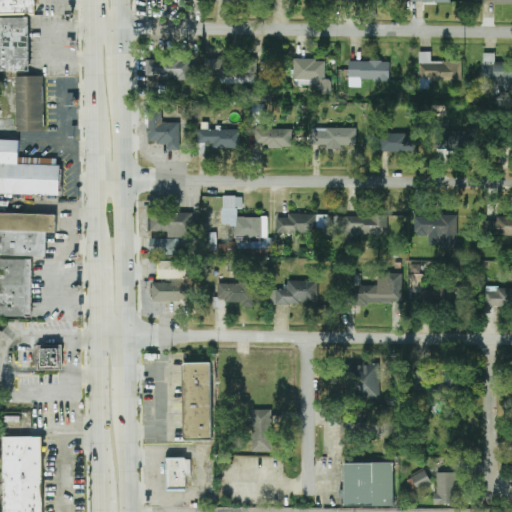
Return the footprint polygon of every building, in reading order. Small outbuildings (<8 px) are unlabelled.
[(0,0),(33,0),(33,15),(0,14),(0,0)] [(0,20),(28,20),(28,73),(0,73),(0,20)] [(462,80),(462,61),(431,62),(431,52),(419,52),(419,80),(462,80)] [(499,82),(499,89),(511,89),(511,62),(495,62),(495,53),(484,53),(483,82),(499,82)] [(190,78),(190,59),(146,61),(147,80),(190,78)] [(219,84),(257,82),(256,59),(205,61),(206,78),(219,78),(219,84)] [(325,60),(294,59),(294,85),(312,86),(312,90),(324,91),(325,60)] [(361,87),(361,80),(390,81),(390,61),(348,61),(348,87),(361,87)] [(0,120),(0,78),(44,78),(46,131),(18,133),(16,120),(0,120)] [(180,123),(162,122),(162,111),(149,111),(148,143),(167,144),(167,150),(179,151),(180,123)] [(292,147),(292,128),(255,128),(255,148),(292,147)] [(356,128),(312,128),(313,146),(326,145),(326,147),(356,147),(356,128)] [(241,130),(197,129),(197,144),(213,144),(213,148),(241,148),(241,130)] [(432,151),(475,149),(474,129),(432,131),(432,151)] [(416,152),(416,134),(380,133),(380,151),(416,152)] [(0,196),(0,140),(19,142),(19,160),(55,160),(55,165),(61,168),(59,197),(0,196)] [(268,237),(268,217),(241,217),(241,196),(223,196),(223,226),(235,225),(235,238),(268,237)] [(193,213),(150,211),(149,231),(167,232),(167,239),(151,238),(150,255),(177,256),(177,238),(192,238),(193,213)] [(56,233),(56,214),(0,213),(0,255),(46,256),(46,233),(56,233)] [(276,233),(327,234),(328,215),(287,214),(287,218),(277,217),(276,233)] [(388,234),(387,215),(346,216),(347,245),(358,245),(358,235),(388,234)] [(458,247),(457,215),(415,216),(416,236),(429,236),(429,247),(458,247)] [(511,216),(498,216),(497,236),(511,236),(511,216)] [(0,260),(31,260),(32,318),(0,318),(0,260)] [(353,304),(402,304),(403,273),(378,273),(378,286),(353,286),(353,304)] [(219,284),(218,302),(252,303),(253,279),(239,279),(239,284),(219,284)] [(192,302),(193,282),(153,281),(152,301),(192,302)] [(318,281),(286,281),(286,290),(270,290),(271,304),(318,303),(318,281)] [(511,289),(487,288),(487,306),(511,306),(511,289)] [(62,345),(37,345),(37,371),(63,371),(62,345)] [(183,363),(210,362),(212,440),(185,440),(183,363)] [(379,400),(380,365),(356,364),(355,399),(379,400)] [(456,371),(415,371),(416,391),(447,391),(447,393),(457,393),(456,371)] [(272,409),(252,410),(253,452),(273,451),(272,409)] [(380,441),(379,418),(364,419),(364,409),(341,409),(342,442),(380,441)] [(2,511),(2,437),(42,437),(43,511),(2,511)] [(191,458),(165,458),(166,491),(186,491),(186,476),(191,476),(191,458)] [(394,506),(394,463),(345,463),(344,494),(344,505),(394,506)] [(411,475),(416,488),(430,483),(425,470),(411,475)] [(458,472),(435,473),(436,504),(459,504),(458,472)]
